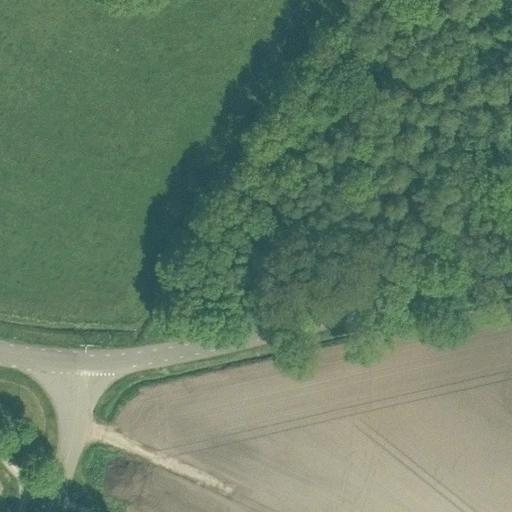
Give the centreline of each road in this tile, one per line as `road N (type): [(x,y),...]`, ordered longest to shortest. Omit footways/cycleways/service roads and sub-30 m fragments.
road 1 (tertiary): [(511,276),(164,355),(78,365)]
road 2 (tertiary): [(50,511),(78,365)]
